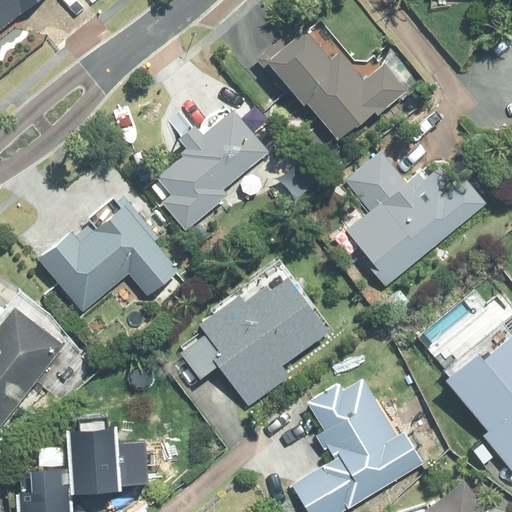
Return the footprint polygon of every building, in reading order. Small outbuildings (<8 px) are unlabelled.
[(0,0),(0,17),(20,0),(0,0)] [(253,51),(284,90),(293,83),(300,92),(302,91),(334,130),(371,102),(375,106),(405,81),(382,51),(362,67),(336,36),(327,43),(301,11),(253,51)] [(175,121),(184,131),(177,137),(181,142),(154,163),(171,184),(160,192),(183,221),(225,186),(218,176),(266,137),(229,92),(197,118),(190,109),(175,121)] [(371,249),(364,255),(383,278),(480,195),(460,171),(451,179),(436,161),(420,174),(412,166),(403,173),(378,145),(344,174),(375,210),(360,209),(346,221),(371,249)] [(43,256),(62,280),(54,286),(78,317),(135,273),(150,292),(178,270),(119,195),(43,256)] [(203,319),(176,340),(199,369),(215,357),(249,399),(289,367),(279,355),(327,317),(279,259),(266,269),(262,265),(239,283),(234,277),(195,309),(203,319)] [(0,415),(61,335),(6,294),(0,302),(0,415)] [(492,428),(487,432),(511,462),(511,335),(511,334),(480,359),(475,353),(448,374),(492,428)] [(326,440),(333,450),(288,478),(309,511),(332,511),(422,455),(401,423),(394,427),(355,367),(340,376),(335,369),(303,390),(322,420),(312,427),(322,442),(326,440)] [(132,427),(75,428),(76,491),(123,490),(123,464),(132,464),(132,427)] [(70,511),(69,466),(54,466),(53,452),(34,453),(35,488),(18,488),(18,511),(70,511)] [(460,467),(422,496),(427,504),(416,511),(472,511),(473,511),(487,501),(460,467)]
